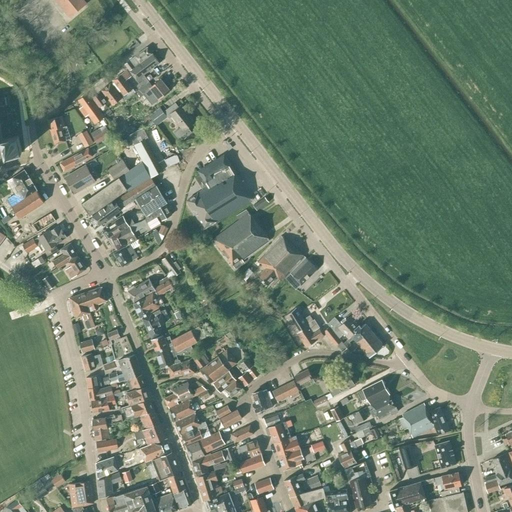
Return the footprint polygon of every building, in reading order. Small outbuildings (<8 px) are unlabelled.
[(81,0),(55,0),(70,17),(85,5),(81,0)] [(124,64),(129,70),(151,53),(147,47),(124,64)] [(142,87),(149,82),(143,75),(159,63),(151,53),(129,70),(142,87)] [(125,80),(131,76),(126,70),(112,81),(124,96),(132,89),(125,80)] [(152,86),(149,82),(142,87),(136,92),(140,97),(143,94),(147,99),(154,94),(159,99),(170,91),(160,79),(152,86)] [(101,91),(113,106),(122,98),(110,84),(101,91)] [(92,98),(99,108),(106,103),(99,93),(92,98)] [(88,115),(95,124),(104,117),(87,94),(78,100),(83,106),(79,109),(85,117),(88,115)] [(179,108),(175,103),(164,112),(169,119),(172,117),(180,127),(174,133),(181,141),(192,133),(188,128),(195,122),(181,106),(179,108)] [(102,110),(107,118),(113,114),(108,106),(102,110)] [(61,116),(48,120),(55,145),(65,141),(71,139),(67,126),(64,127),(61,116)] [(0,143),(1,143),(4,157),(21,152),(18,137),(3,140),(0,120),(0,143)] [(96,144),(111,135),(107,129),(93,138),(96,144)] [(93,143),(86,130),(77,135),(85,148),(93,143)] [(111,144),(108,138),(103,140),(106,146),(111,144)] [(145,166),(150,176),(161,169),(155,157),(144,140),(135,145),(146,166),(145,166)] [(61,163),(65,171),(92,157),(88,149),(61,163)] [(169,165),(181,160),(178,153),(166,157),(169,165)] [(223,156),(198,172),(207,186),(197,193),(197,194),(186,201),(204,228),(215,222),(216,223),(252,200),(233,170),(233,171),(223,156)] [(97,213),(144,180),(150,176),(145,166),(144,164),(142,161),(129,170),(122,160),(108,170),(115,180),(81,204),(89,216),(96,212),(97,213)] [(66,177),(75,193),(95,181),(85,166),(66,177)] [(7,200),(19,218),(44,203),(36,190),(37,190),(32,182),(30,178),(29,178),(24,170),(7,181),(15,194),(7,200)] [(150,176),(144,180),(97,213),(92,217),(97,224),(100,222),(103,226),(117,218),(114,215),(121,210),(123,212),(130,208),(128,204),(136,199),(144,211),(147,216),(156,210),(159,216),(162,220),(172,215),(165,204),(167,203),(150,176)] [(253,205),(257,211),(269,202),(265,197),(253,205)] [(147,216),(146,220),(147,223),(157,217),(159,216),(156,210),(147,216)] [(32,225),(37,233),(56,221),(51,213),(32,225)] [(213,239),(225,256),(225,257),(227,261),(229,261),(235,269),(244,263),(242,260),(269,240),(248,213),(213,239)] [(4,224),(11,219),(8,215),(1,220),(4,224)] [(103,228),(109,238),(134,223),(131,218),(126,221),(123,216),(103,228)] [(151,229),(160,223),(157,217),(147,223),(149,226),(151,229)] [(133,233),(149,226),(147,223),(146,220),(140,223),(134,224),(130,227),(129,227),(111,237),(118,251),(137,240),(133,233)] [(50,231),(57,243),(66,238),(60,228),(59,225),(50,231)] [(162,225),(159,233),(162,240),(164,235),(168,228),(162,225)] [(50,231),(49,230),(34,240),(33,239),(22,245),(27,253),(42,244),(46,250),(57,244),(57,243),(50,231)] [(257,261),(265,269),(257,277),(267,286),(276,276),(281,281),(304,257),(281,236),(257,261)] [(144,250),(144,249),(139,240),(133,244),(138,252),(144,250)] [(53,261),(58,269),(77,256),(70,243),(60,250),(64,255),(53,261)] [(114,253),(122,267),(132,261),(138,257),(130,245),(114,253)] [(168,255),(162,260),(170,270),(171,269),(175,276),(180,272),(168,255)] [(65,270),(71,279),(86,269),(77,256),(68,262),(71,266),(65,270)] [(285,278),(292,286),(298,282),(301,285),(316,270),(306,258),(290,273),(285,278)] [(177,260),(174,263),(178,269),(182,266),(177,260)] [(245,280),(252,271),(248,268),(241,276),(238,280),(243,285),(246,281),(245,280)] [(42,280),(49,289),(55,286),(48,276),(42,280)] [(156,291),(154,288),(149,279),(144,282),(135,287),(134,286),(128,289),(129,291),(128,291),(134,303),(136,302),(156,291)] [(156,291),(136,302),(133,304),(140,318),(144,316),(158,308),(160,306),(164,304),(159,296),(173,288),(169,280),(154,288),(156,291)] [(101,287),(87,292),(90,301),(83,303),(87,314),(89,314),(90,313),(89,312),(99,308),(97,305),(106,301),(101,287)] [(83,303),(90,301),(87,292),(71,297),(71,298),(69,298),(72,308),(74,316),(79,315),(79,317),(82,316),(83,320),(88,319),(91,324),(94,323),(90,313),(89,314),(87,314),(83,303)] [(313,320),(309,315),(303,319),(299,313),(302,311),(299,306),(296,308),(285,316),(295,332),(296,331),(306,347),(324,336),(319,328),(314,319),(313,320)] [(142,319),(152,339),(157,337),(162,335),(158,326),(165,322),(162,316),(167,314),(165,309),(160,312),(159,310),(142,319)] [(327,324),(329,326),(339,338),(343,334),(348,339),(353,334),(352,332),(359,325),(358,326),(350,317),(341,325),(334,317),(327,324)] [(78,324),(72,326),(74,334),(80,333),(78,324)] [(347,348),(350,345),(348,343),(353,339),(356,342),(370,330),(365,324),(361,327),(359,325),(352,332),(353,334),(348,339),(343,343),(347,348)] [(172,345),(155,352),(161,368),(168,365),(180,362),(179,360),(178,361),(176,355),(181,354),(184,353),(184,354),(193,350),(190,345),(205,337),(199,326),(172,340),(174,345),(172,345)] [(347,348),(343,343),(339,338),(329,326),(324,332),(335,346),(337,345),(343,352),(347,348)] [(110,340),(119,336),(117,330),(107,333),(110,340)] [(369,357),(383,345),(370,330),(356,342),(360,346),(351,354),(352,355),(366,357),(368,356),(369,357)] [(157,337),(152,339),(151,340),(155,352),(172,345),(170,336),(164,338),(163,335),(162,335),(157,337)] [(93,339),(79,343),(82,352),(96,349),(93,339)] [(220,375),(237,363),(227,350),(200,370),(205,377),(210,383),(221,375),(220,375)] [(95,367),(103,365),(106,363),(105,357),(101,358),(100,354),(92,356),(91,354),(81,356),(85,371),(95,368),(95,367)] [(194,360),(200,368),(208,362),(202,354),(194,360)] [(126,380),(127,380),(142,375),(134,355),(118,361),(126,380)] [(241,363),(254,379),(260,374),(253,366),(247,359),(241,363)] [(190,360),(168,366),(170,377),(186,374),(187,376),(195,373),(190,360)] [(104,371),(115,368),(113,361),(106,363),(103,365),(104,371)] [(294,376),(299,385),(312,378),(308,369),(294,376)] [(222,391),(235,380),(236,380),(229,371),(213,383),(220,392),(222,391)] [(119,382),(116,372),(109,374),(109,377),(112,384),(116,383),(119,382)] [(238,378),(244,386),(252,380),(246,372),(238,378)] [(337,375),(325,382),(332,397),(349,389),(348,387),(353,385),(347,372),(338,377),(337,375)] [(86,378),(88,389),(98,387),(102,386),(99,375),(86,378)] [(146,385),(142,375),(127,380),(130,390),(146,385)] [(112,384),(109,377),(103,378),(104,385),(110,384),(111,384),(112,384)] [(242,388),(235,380),(222,391),(227,397),(229,395),(231,397),(242,388)] [(366,398),(370,404),(389,394),(382,380),(357,393),(361,400),(366,398)] [(299,390),(294,381),(287,384),(292,394),(299,390)] [(168,405),(169,408),(189,399),(194,396),(187,382),(172,389),(174,393),(164,398),(167,406),(168,405)] [(287,384),(280,388),(285,398),(292,394),(287,384)] [(98,387),(88,389),(90,400),(100,398),(100,397),(113,394),(111,386),(98,390),(98,387)] [(125,393),(129,405),(150,399),(146,387),(125,393)] [(285,398),(280,388),(273,392),(278,402),(285,398)] [(272,407),(269,397),(266,389),(252,394),(255,403),(253,403),(256,412),(272,407)] [(398,412),(389,395),(371,405),(373,409),(370,411),(373,418),(376,416),(378,420),(391,413),(391,415),(398,412)] [(108,404),(115,403),(114,396),(107,397),(107,398),(100,399),(101,400),(91,401),(93,412),(102,410),(102,411),(109,410),(108,404)] [(313,401),(315,407),(328,402),(325,396),(313,401)] [(136,417),(139,417),(155,412),(150,399),(129,405),(120,408),(122,414),(105,418),(107,425),(128,419),(136,417)] [(189,399),(169,408),(169,409),(175,421),(195,411),(195,410),(199,408),(196,402),(192,405),(189,399)] [(424,403),(402,415),(412,438),(435,427),(438,435),(450,431),(440,407),(428,412),(424,403)] [(216,412),(219,418),(231,412),(227,405),(216,412)] [(331,410),(337,422),(344,419),(338,407),(331,410)] [(237,409),(220,419),(225,428),(242,418),(237,409)] [(356,413),(360,422),(367,419),(362,410),(356,413)] [(160,424),(155,412),(139,417),(141,421),(139,422),(143,430),(160,424)] [(175,422),(181,435),(191,430),(192,433),(207,426),(205,422),(202,423),(202,424),(201,424),(195,413),(175,422)] [(278,415),(264,419),(266,426),(280,421),(278,415)] [(109,438),(107,425),(105,418),(92,420),(95,440),(109,438)] [(271,434),(274,443),(290,437),(287,428),(285,422),(281,423),(267,428),(265,429),(268,435),(271,434)] [(144,435),(148,445),(166,439),(160,424),(143,430),(138,431),(140,436),(144,435)] [(254,434),(250,425),(231,434),(234,442),(254,434)] [(192,433),(191,430),(181,435),(186,446),(195,442),(203,438),(201,433),(208,431),(207,426),(192,433)] [(371,430),(375,440),(381,437),(376,427),(371,430)] [(511,447),(511,431),(511,430),(508,432),(507,433),(505,434),(507,439),(503,440),(505,444),(509,443),(511,447)] [(186,446),(192,461),(201,457),(204,455),(203,453),(224,444),(218,431),(203,438),(195,442),(186,446)] [(290,437),(274,443),(278,456),(295,450),(300,448),(297,440),(295,435),(292,437),(290,437)] [(338,455),(344,468),(356,462),(351,451),(356,448),(356,447),(363,444),(360,438),(348,444),(347,440),(340,444),(344,452),(338,455)] [(96,443),(98,452),(118,448),(116,439),(96,443)] [(146,462),(151,460),(172,452),(166,439),(148,445),(141,448),(146,462)] [(261,453),(257,440),(246,444),(238,447),(240,453),(248,450),(251,457),(261,453)] [(456,464),(449,441),(434,445),(441,468),(456,464)] [(312,446),(314,453),(325,449),(322,442),(312,446)] [(399,448),(405,469),(417,465),(410,444),(399,448)] [(236,464),(230,447),(225,449),(231,466),(236,464)] [(278,456),(284,470),(300,465),(298,460),(304,458),(300,448),(295,450),(278,456)] [(204,455),(201,457),(192,461),(197,476),(209,472),(206,466),(225,459),(221,451),(211,455),(210,453),(204,455)] [(159,481),(167,478),(180,473),(172,452),(151,460),(159,481)] [(260,467),(265,465),(261,454),(256,456),(260,467)] [(485,478),(486,483),(498,480),(500,485),(511,480),(511,475),(503,455),(492,459),(496,470),(495,470),(497,474),(485,478)] [(260,467),(256,456),(250,458),(254,469),(260,467)] [(96,463),(97,478),(118,470),(114,457),(96,463)] [(250,458),(244,461),(248,472),(254,469),(250,458)] [(242,474),(248,472),(244,461),(238,463),(242,474)] [(350,481),(352,490),(367,486),(365,477),(370,476),(365,461),(345,469),(349,481),(350,481)] [(125,483),(132,480),(129,471),(122,473),(125,483)] [(214,471),(209,472),(197,476),(200,489),(216,484),(215,481),(217,480),(214,471)] [(112,484),(122,480),(119,472),(111,476),(111,477),(98,480),(100,497),(113,493),(112,484)] [(461,485),(458,472),(434,478),(434,482),(435,484),(443,482),(444,489),(448,488),(448,490),(441,492),(442,497),(460,493),(459,486),(461,485)] [(185,489),(180,473),(167,478),(179,509),(191,504),(185,489)] [(57,487),(66,482),(61,474),(51,480),(57,487)] [(295,476),(284,481),(290,496),(303,493),(298,482),(305,479),(303,474),(296,476),(295,476)] [(307,479),(312,490),(322,486),(317,475),(307,479)] [(231,482),(234,490),(244,486),(241,478),(231,482)] [(258,494),(274,488),(269,478),(254,483),(258,494)] [(389,491),(390,492),(389,494),(390,497),(391,497),(394,507),(407,504),(425,498),(421,485),(434,482),(434,478),(389,491)] [(500,485),(498,480),(486,483),(484,484),(487,493),(501,489),(499,485),(500,485)] [(83,506),(93,503),(90,481),(81,482),(69,484),(72,507),(83,506)] [(153,494),(159,491),(156,483),(150,485),(153,494)] [(207,500),(210,499),(220,496),(216,484),(200,489),(204,501),(207,500)] [(33,492),(38,500),(48,493),(43,486),(33,492)] [(140,511),(159,511),(156,503),(154,504),(147,486),(106,499),(110,511),(126,511),(130,511),(131,511),(139,509),(140,511)] [(371,503),(367,486),(352,490),(356,507),(371,503)] [(210,499),(207,500),(211,510),(210,510),(211,511),(236,511),(230,496),(244,491),(242,487),(220,496),(210,499)] [(303,493),(290,496),(296,511),(318,511),(314,501),(325,497),(324,493),(323,487),(303,493)] [(346,489),(327,493),(324,493),(325,497),(329,511),(350,511),(348,500),(346,489)] [(467,511),(463,492),(460,493),(442,497),(428,501),(431,511),(467,511)] [(159,511),(171,511),(178,510),(171,493),(155,499),(156,503),(159,511)] [(254,511),(265,511),(267,511),(262,496),(250,500),(254,511)] [(6,508),(8,511),(18,511),(17,510),(22,506),(18,499),(6,508)]
